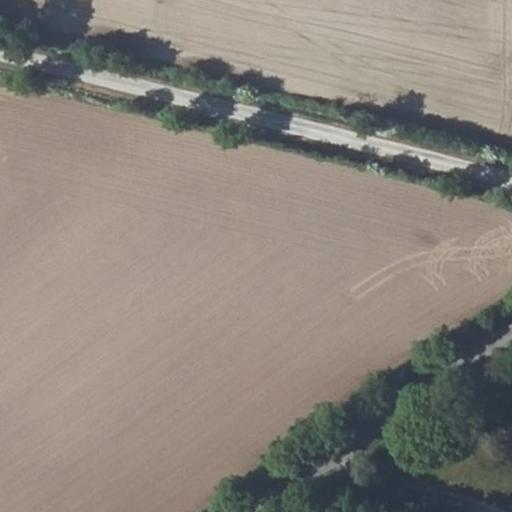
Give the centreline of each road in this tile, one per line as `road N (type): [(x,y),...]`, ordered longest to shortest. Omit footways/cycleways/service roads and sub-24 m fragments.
road 1 (track): [(511,174),(0,51)]
road 2 (unclassified): [(277,511),(511,350)]
